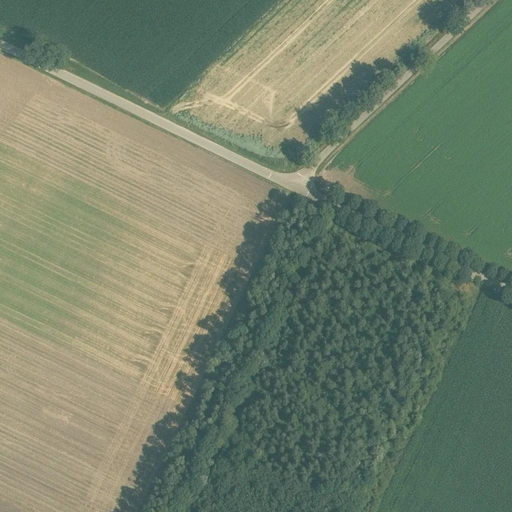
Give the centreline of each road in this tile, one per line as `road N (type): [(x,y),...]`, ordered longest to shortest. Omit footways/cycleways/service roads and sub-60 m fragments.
road 1 (unclassified): [(290,178),(0,35)]
road 2 (unclassified): [(290,178),(479,0)]
road 3 (unclassified): [(511,288),(290,178)]
